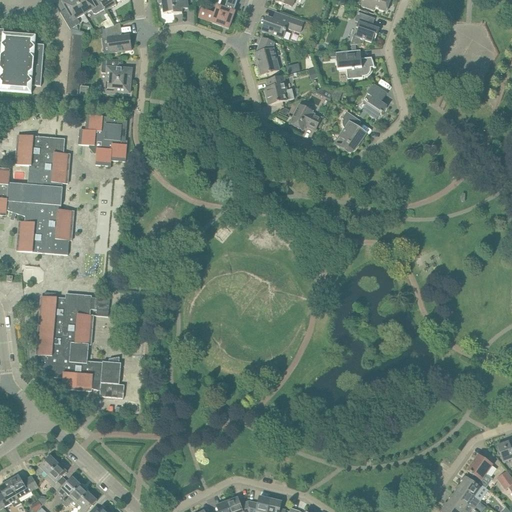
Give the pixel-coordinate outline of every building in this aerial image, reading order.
[(77,19),(84,14),(75,0),(68,0),(63,3),(67,9),(60,13),(70,30),(79,25),(80,22),(77,19)] [(105,9),(98,0),(75,0),(84,14),(91,10),(93,14),(96,15),(105,9)] [(98,0),(105,9),(106,11),(117,5),(115,0),(98,0)] [(186,0),(158,0),(159,4),(162,4),(164,14),(173,12),(174,15),(182,14),(182,9),(188,8),(186,0)] [(228,0),(225,9),(218,7),(215,14),(202,9),(198,17),(212,22),(212,23),(229,29),(235,13),(234,12),(237,0),(228,0)] [(364,0),(362,7),(374,11),(375,8),(386,12),(390,0),(364,0)] [(365,16),(358,13),(355,22),(358,23),(356,29),(358,29),(356,37),(354,36),(350,45),(363,45),(364,41),(372,43),(375,35),(377,36),(379,29),(372,27),(375,19),(365,16)] [(287,17),(278,14),(275,21),(266,18),(262,32),(283,39),(286,28),(300,33),(304,23),(287,17)] [(116,34),(115,26),(105,29),(101,31),(102,39),(107,39),(109,54),(131,51),(130,39),(129,39),(128,35),(122,36),(122,34),(116,34)] [(0,91),(32,94),(32,86),(41,87),(44,45),(35,45),(36,37),(4,34),(4,30),(0,29),(0,91)] [(274,42),(262,38),(258,49),(260,50),(261,52),(255,54),(261,76),(279,71),(273,49),(272,49),(274,42)] [(360,52),(360,51),(335,53),(335,57),(337,71),(345,70),(346,80),(363,78),(363,77),(365,77),(366,76),(368,75),(369,74),(370,73),(371,71),(371,69),(371,68),(374,67),(371,58),(356,60),(355,52),(360,52)] [(123,61),(123,60),(113,60),(102,61),(101,73),(107,74),(106,79),(104,79),(104,84),(103,94),(117,95),(118,93),(124,94),(124,85),(130,86),(132,70),(117,68),(118,61),(123,61)] [(270,93),(266,94),(269,105),(279,103),(286,101),(294,99),(291,90),(287,91),(283,77),(277,78),(267,80),(269,88),(270,93)] [(387,94),(373,85),(367,94),(367,95),(364,99),(368,104),(363,111),(376,120),(380,114),(382,115),(387,107),(379,102),(381,100),(382,101),(387,94)] [(80,86),(79,95),(87,95),(88,87),(80,86)] [(313,112),(299,105),(290,124),(303,131),(306,125),(309,127),(309,128),(315,131),(321,118),(312,114),(313,112)] [(353,116),(347,112),(342,119),(343,120),(342,122),(342,124),(343,126),(344,128),(345,129),(335,144),(344,151),(345,149),(346,150),(348,151),(349,152),(351,152),(352,151),(353,150),(354,149),(355,148),(356,148),(366,134),(357,128),(361,122),(353,116)] [(111,167),(111,161),(126,163),(128,142),(126,141),(127,121),(107,120),(107,118),(87,116),(85,131),(80,130),(78,145),(90,146),(90,148),(95,154),(97,154),(96,166),(111,167)] [(16,252),(52,255),(67,256),(69,241),(72,241),(75,212),(60,210),(61,206),(61,207),(63,188),(62,188),(63,184),(68,185),(71,155),(64,154),(65,139),(18,135),(15,165),(29,166),(28,185),(9,184),(10,169),(0,168),(0,216),(6,217),(7,211),(25,217),(25,222),(19,222),(16,252)] [(115,277),(121,182),(103,181),(101,217),(89,216),(88,234),(99,235),(96,276),(115,277)] [(93,326),(94,316),(90,316),(91,310),(97,311),(96,317),(108,318),(109,300),(92,299),(92,296),(66,294),(65,299),(40,297),(36,356),(42,356),(41,370),(44,370),(48,375),(48,378),(63,379),(62,390),(92,392),(92,389),(100,392),(100,397),(123,399),(124,385),(119,385),(121,364),(119,364),(120,358),(109,360),(109,363),(103,362),(103,363),(87,362),(89,345),(91,346),(93,326)] [(511,445),(510,447),(509,442),(497,446),(500,456),(503,463),(511,459),(511,445)] [(479,484),(486,489),(491,481),(485,476),(492,465),(487,461),(478,456),(467,471),(470,473),(469,474),(472,475),(481,481),(479,484)] [(44,472),(48,476),(59,465),(50,457),(37,471),(40,475),(41,475),(44,472)] [(59,465),(48,476),(45,479),(57,491),(59,489),(66,481),(62,477),(67,473),(59,465)] [(511,480),(506,472),(497,478),(505,490),(508,488),(511,493),(511,480)] [(19,499),(33,491),(27,479),(22,482),(19,476),(9,482),(19,499)] [(485,490),(486,489),(479,484),(478,486),(464,476),(461,480),(463,482),(460,487),(480,501),(487,492),(485,490)] [(32,477),(27,479),(33,491),(39,488),(37,485),(32,477)] [(70,497),(81,486),(72,478),(65,485),(59,492),(63,496),(66,493),(70,497)] [(0,489),(2,494),(0,494),(0,500),(4,508),(12,504),(14,508),(21,504),(19,500),(19,499),(9,482),(0,487),(0,489)] [(457,490),(454,495),(474,509),(480,501),(460,487),(458,485),(455,489),(457,490)] [(78,505),(89,494),(81,486),(70,497),(63,505),(66,508),(71,504),(75,508),(78,505)] [(89,494),(78,505),(82,509),(78,511),(86,511),(90,509),(97,501),(89,494)] [(447,504),(458,511),(470,511),(472,509),(474,510),(474,509),(454,495),(451,494),(449,498),(451,499),(447,504)] [(42,497),(38,499),(42,506),(47,500),(47,499),(45,497),(42,497)] [(258,504),(249,502),(249,511),(267,511),(271,500),(260,497),(258,504)] [(249,511),(249,502),(240,505),(238,498),(227,502),(230,511),(249,511)] [(271,500),(267,511),(285,511),(286,510),(280,509),(282,503),(271,500)] [(39,502),(31,507),(33,511),(37,511),(41,506),(39,502)] [(230,511),(227,502),(216,506),(218,511),(230,511)] [(458,511),(447,504),(445,503),(443,506),(445,508),(441,511),(458,511)]
